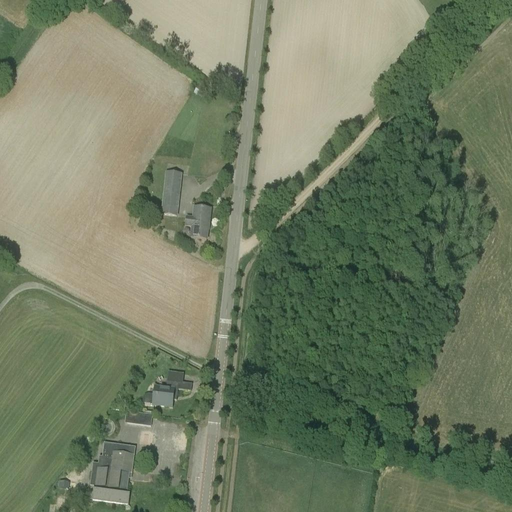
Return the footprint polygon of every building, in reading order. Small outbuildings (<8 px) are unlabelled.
[(175,206),(178,186),(180,187),(182,176),(167,174),(162,216),(177,217),(178,206),(175,206)] [(210,211),(211,211),(211,210),(195,208),(193,219),(187,218),(186,227),(192,228),(191,239),(206,241),(207,240),(206,240),(207,231),(208,231),(209,224),(208,224),(210,211)] [(155,387),(154,396),(152,396),(149,396),(146,396),(144,398),(143,400),(142,405),(172,409),(174,395),(178,395),(178,391),(191,393),(192,386),(167,383),(166,389),(155,387)] [(153,417),(126,413),(126,410),(112,408),(111,417),(125,418),(124,425),(151,428),(152,423),(153,417)] [(133,456),(134,448),(104,444),(102,458),(99,458),(98,465),(93,465),(94,465),(91,487),(90,487),(94,488),(92,502),(93,502),(93,501),(128,506),(128,507),(129,507),(131,492),(126,492),(128,480),(126,480),(127,474),(131,475),(131,474),(133,457),(134,457),(134,456),(133,456)]
